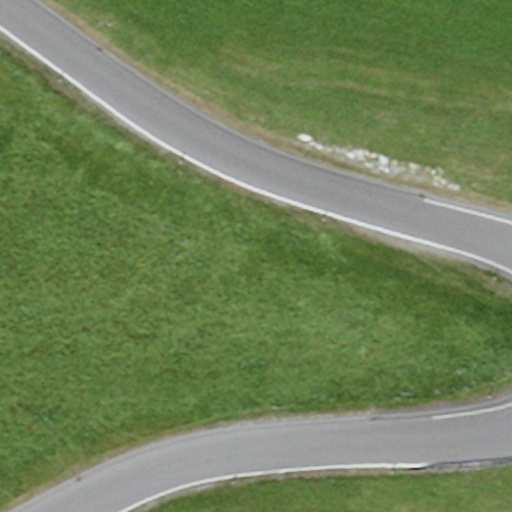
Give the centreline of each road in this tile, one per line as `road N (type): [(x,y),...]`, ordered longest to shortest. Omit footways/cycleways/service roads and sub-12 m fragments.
road 1 (residential): [(511,247),(327,187),(182,125),(0,1)]
road 2 (residential): [(71,511),(189,458),(511,433)]
